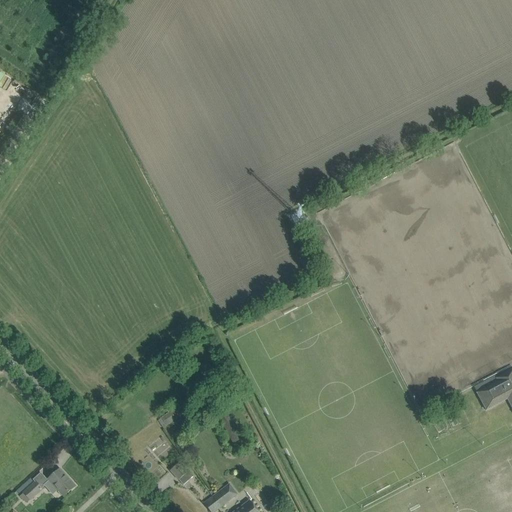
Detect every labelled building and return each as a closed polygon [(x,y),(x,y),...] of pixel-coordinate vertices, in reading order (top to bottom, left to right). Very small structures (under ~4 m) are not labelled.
[(511,408),(511,369),(496,379),(497,382),(476,393),(486,411),(507,399),(511,408)] [(163,428),(182,415),(177,408),(158,421),(163,428)] [(233,466),(238,474),(253,465),(260,477),(267,472),(254,453),(233,466)] [(180,463),(170,471),(183,485),(193,476),(188,470),(188,471),(180,463)] [(63,497),(75,486),(69,480),(68,481),(59,471),(60,470),(60,469),(48,480),(63,497)] [(20,496),(26,504),(42,489),(31,478),(17,491),(19,494),(21,492),(23,494),(20,496)] [(212,497),(221,507),(236,496),(228,485),(212,497)] [(209,511),(214,511),(221,507),(212,497),(203,504),(209,511)] [(234,511),(257,511),(249,501),(234,511)]
